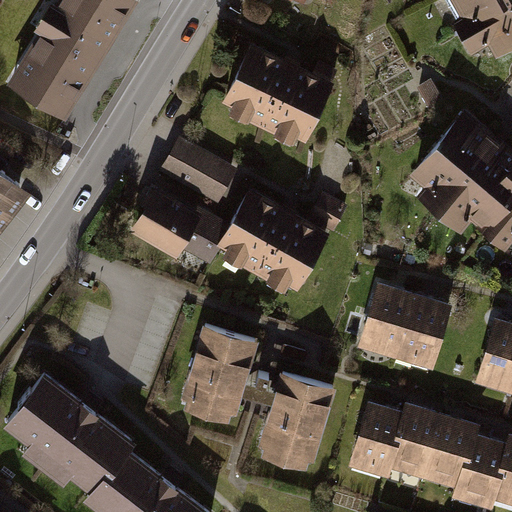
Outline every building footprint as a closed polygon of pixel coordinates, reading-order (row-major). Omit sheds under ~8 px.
[(43,22),(11,75),(69,110),(136,0),(48,0),(37,19),(43,22)] [(511,0),(457,0),(462,8),(454,12),(473,46),(487,38),(493,49),(511,39),(511,0)] [(252,37),(224,95),(231,98),(229,103),(293,133),(295,128),(306,133),(333,76),(252,37)] [(511,142),(502,134),(465,103),(409,170),(423,182),(415,191),(461,229),(473,216),(506,243),(511,236),(511,142)] [(182,133),(163,167),(217,197),(236,162),(182,133)] [(0,164),(0,221),(28,186),(0,164)] [(151,180),(128,226),(177,250),(180,244),(207,257),(227,217),(151,180)] [(252,182),(219,239),(294,281),(327,225),(252,182)] [(313,214),(338,228),(351,203),(327,190),(313,214)] [(449,301),(378,281),(361,340),(432,361),(449,301)] [(511,316),(497,312),(478,375),(511,385),(511,316)] [(258,331),(204,315),(181,390),(188,392),(185,401),(228,413),(230,406),(235,408),(258,331)] [(336,379),(281,363),(258,440),(263,441),(261,448),(307,461),(309,453),(314,454),(336,379)] [(131,434),(44,368),(7,417),(29,434),(21,444),(62,475),(70,464),(94,482),(126,440),(131,434)] [(402,403),(370,394),(350,463),(389,474),(392,465),(455,484),(453,491),(494,503),(496,494),(511,498),(511,429),(509,429),(507,436),(477,427),(480,416),(405,394),(402,403)] [(94,482),(87,492),(109,509),(106,511),(208,511),(213,506),(126,440),(94,482)]
